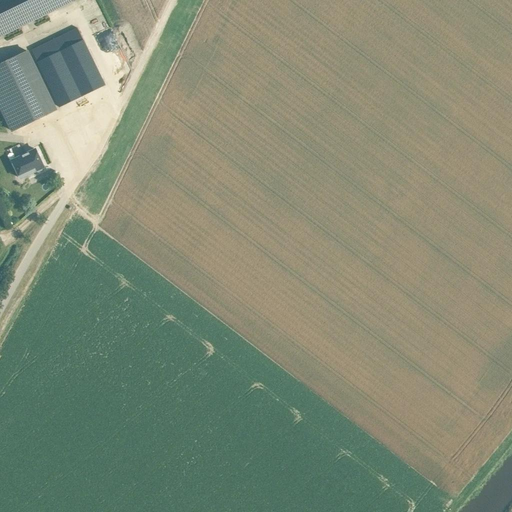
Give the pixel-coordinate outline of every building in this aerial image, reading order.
[(0,0),(0,37),(75,1),(74,0),(0,0)] [(59,107),(102,86),(105,85),(77,28),(31,51),(37,63),(59,107)] [(0,66),(0,108),(11,131),(23,125),(57,108),(52,99),(30,52),(0,66)] [(90,122),(104,118),(102,113),(88,117),(90,122)] [(17,144),(28,138),(26,134),(15,140),(17,144)] [(35,149),(11,160),(20,178),(35,171),(37,172),(41,170),(42,168),(44,167),(35,149)] [(44,188),(49,184),(45,179),(40,183),(44,188)]
